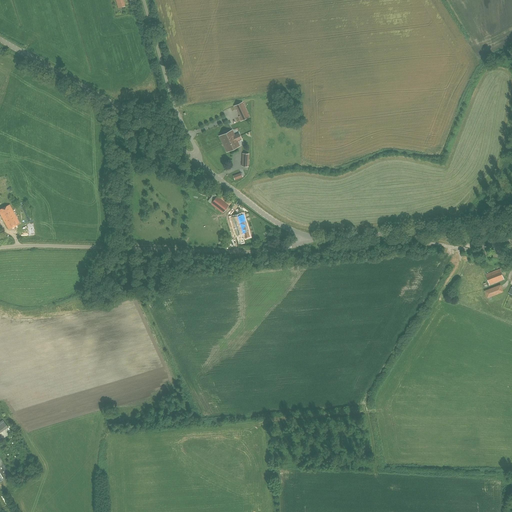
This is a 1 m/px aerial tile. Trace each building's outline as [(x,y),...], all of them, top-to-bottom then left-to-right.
[(239,117),(241,121),(249,117),(242,102),(234,106),(236,110),(238,109),(241,116),(239,117)] [(239,132),(234,135),(232,130),(219,136),(223,144),(241,136),(239,132)] [(237,141),(242,139),(241,136),(223,144),(227,152),(239,146),(237,141)] [(217,195),(211,204),(223,213),(229,205),(217,195)] [(10,205),(3,209),(0,210),(0,212),(8,228),(19,223),(10,205)] [(243,214),(231,218),(236,235),(244,233),(246,238),(250,237),(248,231),(243,214)] [(501,269),(486,275),(490,285),(504,279),(501,269)] [(485,291),(488,298),(504,292),(501,284),(485,291)] [(0,481),(11,475),(0,457),(0,481)]
